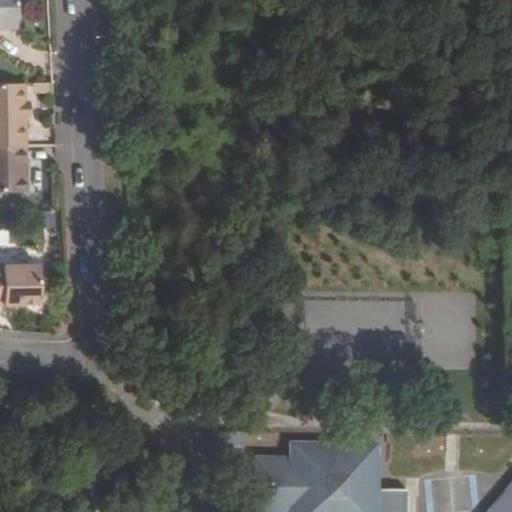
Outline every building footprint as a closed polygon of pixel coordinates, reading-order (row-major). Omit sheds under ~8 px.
[(0,0),(0,28),(17,29),(16,0),(0,0)] [(24,83),(0,83),(0,146),(20,146),(20,130),(26,129),(24,83)] [(0,193),(28,192),(27,146),(0,146),(0,193)] [(0,266),(0,304),(2,305),(9,304),(31,304),(30,266),(0,266)] [(401,511),(402,492),(368,491),(369,443),(279,442),(279,458),(246,458),(245,511),(401,511)] [(511,511),(511,476),(481,511),(511,511)]
